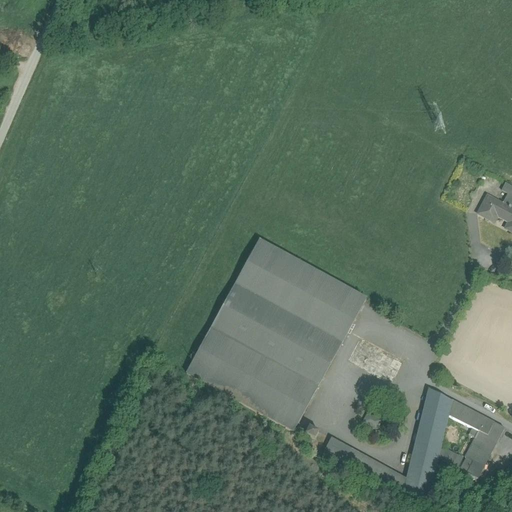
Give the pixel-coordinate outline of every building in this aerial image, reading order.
[(505,203),(503,207),(511,212),(511,197),(506,194),(502,201),(505,203)] [(488,199),(479,216),(493,223),(499,214),(511,220),(507,231),(511,233),(511,212),(503,207),(488,199)] [(365,299),(260,241),(186,375),(292,433),(365,299)] [(402,363),(359,340),(347,362),(391,385),(402,363)] [(429,390),(406,480),(332,440),(324,454),(402,497),(402,499),(425,505),(437,459),(440,448),(448,419),(452,403),(429,390)] [(503,430),(452,403),(448,419),(471,430),(468,437),(474,440),(464,459),(466,460),(459,471),(477,480),(503,430)] [(382,422),(368,414),(363,424),(377,431),(382,422)] [(319,434),(309,429),(305,436),(315,441),(319,434)] [(461,458),(440,448),(437,459),(457,470),(462,460),(461,458)]
